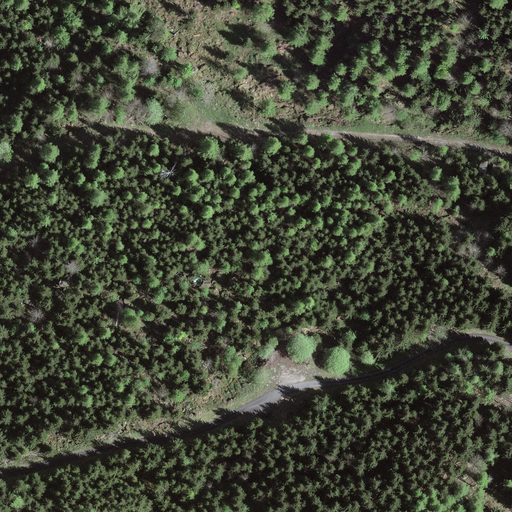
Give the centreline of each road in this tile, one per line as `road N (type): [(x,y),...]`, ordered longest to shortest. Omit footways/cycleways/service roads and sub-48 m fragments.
road 1 (unclassified): [(0,470),(208,431),(296,390),(387,376),(447,344),(482,340),(511,350)]
road 2 (track): [(511,154),(348,130),(167,135),(106,123),(0,168)]
